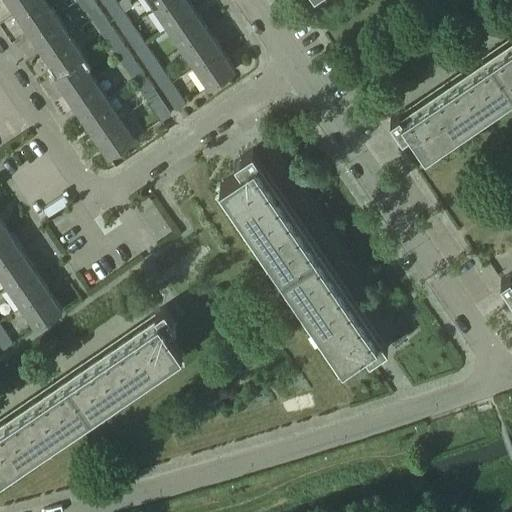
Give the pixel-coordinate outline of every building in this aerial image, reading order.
[(9,0),(17,11),(33,0),(9,0)] [(57,13),(48,0),(33,0),(17,11),(30,31),(57,13)] [(96,0),(81,0),(93,18),(104,10),(96,0)] [(109,8),(123,28),(133,21),(125,10),(133,4),(129,0),(121,0),(119,1),(109,8)] [(191,0),(164,0),(156,6),(169,25),(196,7),(191,0)] [(210,27),(196,7),(169,25),(183,45),(207,29),(210,27)] [(117,31),(104,10),(93,18),(107,38),(117,31)] [(44,51),(71,33),(57,13),(30,31),(44,51)] [(136,47),(146,41),(133,21),(123,28),(136,47)] [(207,58),(223,47),(210,27),(207,29),(183,45),(196,65),(207,58)] [(131,51),(117,31),(107,38),(121,58),(131,51)] [(84,53),(71,33),(44,51),(58,71),(84,53)] [(511,40),(409,110),(407,106),(391,117),(403,135),(412,129),(427,150),(511,91),(511,40)] [(150,68),(160,61),(146,41),(136,47),(150,68)] [(237,67),(223,47),(207,58),(196,65),(210,85),(237,67)] [(145,71),(131,51),(121,58),(134,78),(145,71)] [(54,74),(68,94),(95,76),(81,55),(84,53),(58,71),(54,74)] [(150,68),(164,88),(173,81),(160,61),(150,68)] [(158,91),(145,71),(134,78),(148,98),(158,91)] [(108,95),(95,76),(68,94),(81,114),(108,95)] [(186,101),(174,82),(173,81),(164,88),(177,108),(186,101)] [(149,99),(162,118),(172,111),(159,92),(149,99)] [(122,115),(108,95),(81,114),(95,133),(122,115)] [(136,136),(122,115),(95,133),(109,154),(136,136)] [(241,168),(220,182),(343,364),(364,350),(370,359),(389,346),(379,331),(374,335),(260,166),(264,163),(253,148),(235,160),(241,168)] [(0,231),(8,226),(0,213),(0,231)] [(0,261),(22,246),(8,226),(0,231),(0,261)] [(36,266),(22,246),(0,261),(0,272),(8,284),(36,266)] [(49,285),(36,266),(8,284),(22,304),(49,285)] [(511,271),(501,279),(511,295),(511,271)] [(49,285),(22,304),(36,325),(63,306),(49,285)] [(0,470),(2,473),(183,349),(169,328),(178,322),(165,304),(150,314),(153,319),(0,423),(0,470)] [(0,343),(3,347),(13,340),(0,320),(0,343)]
